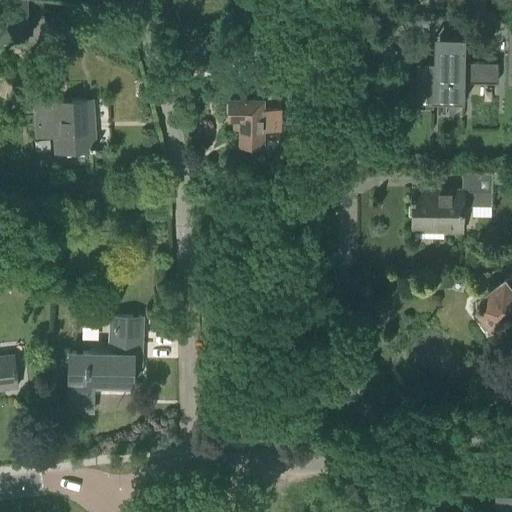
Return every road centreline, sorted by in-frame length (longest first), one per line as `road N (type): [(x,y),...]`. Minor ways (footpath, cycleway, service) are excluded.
road 1 (residential): [(185,469),(184,148),(155,0)]
road 2 (residential): [(386,447),(341,359),(347,0)]
road 3 (unclassified): [(185,469),(311,466),(361,452)]
road 4 (residential): [(386,447),(511,434)]
